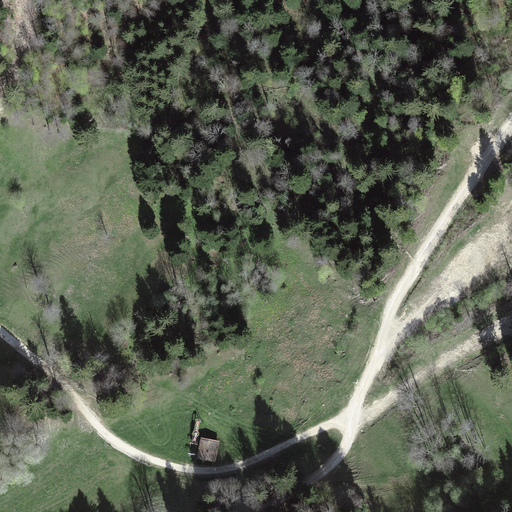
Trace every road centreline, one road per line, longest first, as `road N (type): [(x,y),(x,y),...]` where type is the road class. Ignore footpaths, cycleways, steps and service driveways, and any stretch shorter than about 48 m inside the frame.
road 1 (track): [(346,414),(241,464),(169,466),(116,441),(0,328)]
road 2 (track): [(511,112),(407,280),(346,414)]
road 3 (track): [(346,414),(348,436),(331,463),(251,511)]
